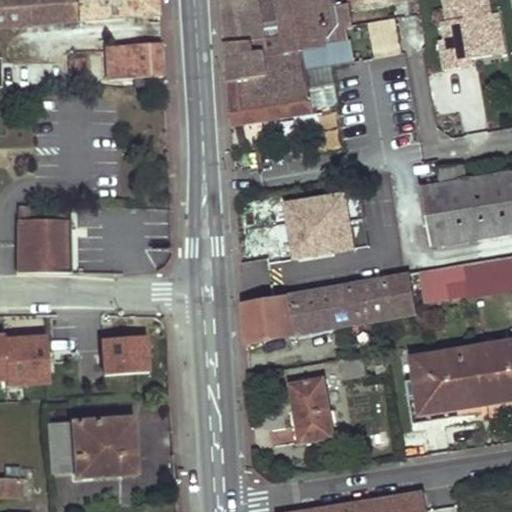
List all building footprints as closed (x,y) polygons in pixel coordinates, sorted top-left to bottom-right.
[(160,17),(158,0),(0,0),(0,26),(76,21),(77,23),(160,17)] [(222,0),(232,128),(315,115),(311,89),(307,90),(301,50),(288,51),(266,54),(264,38),(286,34),(284,10),(329,3),(330,8),(333,8),(331,0),(222,0)] [(331,0),(333,8),(330,8),(330,9),(347,6),(367,2),(367,4),(384,0),(331,0)] [(487,0),(444,0),(448,23),(443,24),(447,42),(441,43),(446,72),(462,69),(460,63),(471,61),(493,57),(486,18),(491,17),(487,0)] [(284,10),(286,34),(288,51),(301,50),(328,47),(328,44),(335,43),(330,9),(330,8),(329,3),(284,10)] [(504,55),(497,16),(491,17),(486,18),(493,57),(504,55)] [(335,43),(337,58),(354,55),(352,40),(335,43)] [(163,78),(161,45),(107,48),(109,82),(163,78)] [(373,60),(391,149),(421,143),(403,54),(373,60)] [(472,67),(471,61),(460,63),(462,69),(472,67)] [(423,190),(433,249),(511,236),(511,176),(466,183),(464,168),(443,172),(445,185),(440,187),(439,179),(428,182),(429,189),(423,190)] [(288,205),(297,259),(356,251),(348,197),(288,205)] [(70,208),(17,207),(18,274),(82,275),(82,267),(72,266),(70,208)] [(511,259),(491,263),(495,283),(497,299),(511,296),(511,259)] [(465,267),(468,288),(495,283),(491,263),(465,267)] [(445,270),(448,291),(468,288),(465,267),(445,270)] [(422,274),(428,309),(450,305),(448,291),(445,270),(422,274)] [(289,299),(295,336),(361,325),(362,327),(383,323),(418,316),(410,276),(352,284),(353,289),(289,299)] [(245,326),(247,344),(295,336),(289,299),(244,306),(245,326)] [(101,330),(102,371),(151,370),(150,329),(101,330)] [(511,348),(480,354),(488,408),(511,404),(511,348)] [(389,354),(365,358),(341,362),(345,382),(369,378),(367,370),(391,366),(389,354)] [(415,362),(424,416),(488,408),(480,354),(415,362)] [(288,413),(295,446),(334,439),(323,378),(289,385),(293,412),(288,413)] [(124,419),(51,422),(54,479),(124,474),(122,446),(136,445),(135,440),(124,419)] [(122,446),(124,474),(137,474),(136,445),(122,446)] [(0,498),(20,498),(20,480),(0,479),(0,498)] [(429,511),(427,494),(353,505),(311,511),(429,511)]
